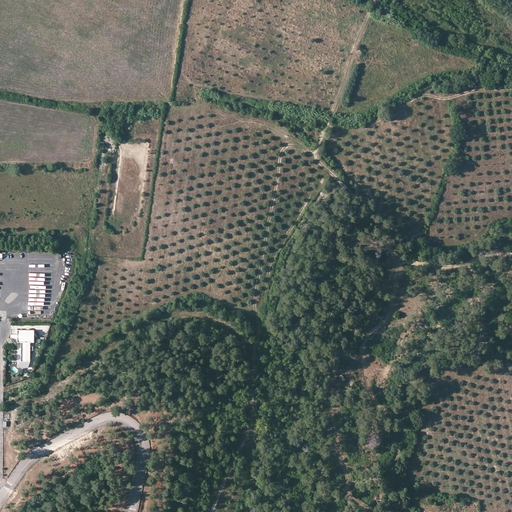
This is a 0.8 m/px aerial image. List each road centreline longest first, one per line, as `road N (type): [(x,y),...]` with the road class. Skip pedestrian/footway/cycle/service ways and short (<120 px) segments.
road 1 (track): [(213,511),(252,419),(260,308),(279,255),(310,205),(318,163)]
road 2 (tertiary): [(131,511),(144,441),(133,424),(115,417),(32,455),(0,497)]
